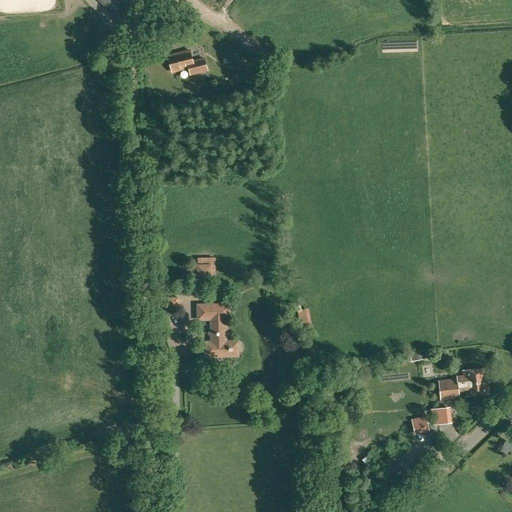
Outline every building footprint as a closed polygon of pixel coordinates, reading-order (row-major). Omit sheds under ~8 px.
[(136,8),(127,0),(98,0),(113,14),(111,16),(120,24),(136,8)] [(299,16),(309,0),(290,0),(277,20),(288,28),(297,15),(299,16)] [(333,0),(303,41),(317,51),(354,0),(333,0)] [(207,70),(204,58),(192,61),(190,50),(168,56),(172,72),(189,67),(191,74),(207,70)] [(210,265),(197,265),(198,273),(210,273),(210,265)] [(178,306),(178,298),(164,298),(164,306),(178,306)] [(238,342),(230,342),(226,342),(225,318),(229,318),(229,305),(198,305),(199,319),(212,318),(212,330),(211,330),(209,331),(208,333),(209,336),(211,336),(212,336),(212,342),(206,342),(206,356),(231,355),(239,355),(238,342)] [(411,361),(427,358),(426,352),(418,354),(417,353),(410,355),(411,361)] [(463,370),(463,376),(466,393),(466,397),(489,394),(486,368),(463,370)] [(459,394),(466,393),(463,376),(456,377),(457,379),(438,381),(440,399),(459,397),(459,394)] [(437,424),(451,422),(449,407),(435,409),(437,424)]
